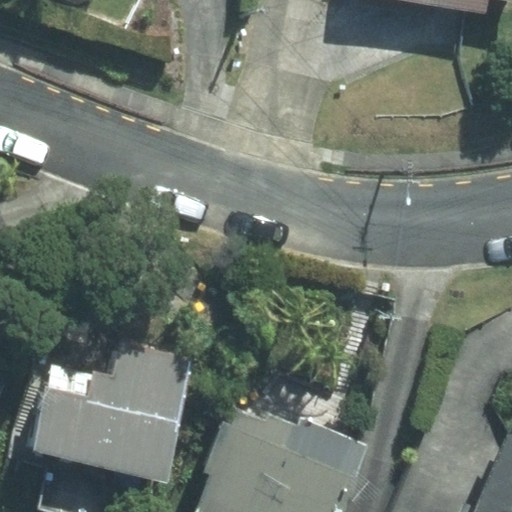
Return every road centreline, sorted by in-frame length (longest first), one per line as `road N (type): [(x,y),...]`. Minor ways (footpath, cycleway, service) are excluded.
road 1 (residential): [(0,102),(152,166),(335,217),(511,213)]
road 2 (unknown): [(417,218),(390,423),(359,511)]
road 3 (unknown): [(255,195),(287,0)]
